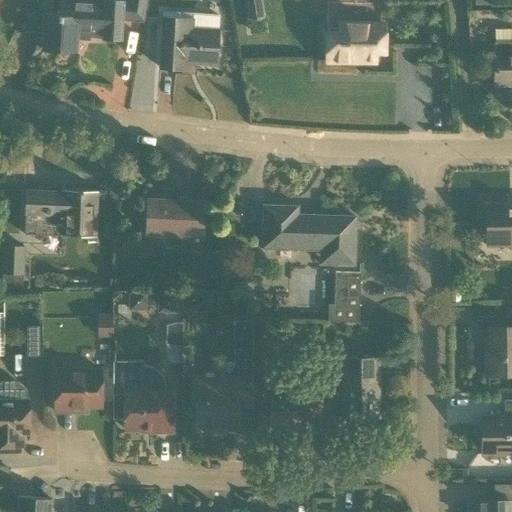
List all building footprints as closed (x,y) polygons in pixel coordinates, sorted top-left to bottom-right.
[(44,14),(42,49),(75,51),(76,32),(89,33),(89,37),(102,38),(120,39),(121,21),(143,22),(147,0),(128,0),(129,1),(124,0),(119,0),(104,0),(105,2),(74,0),(60,0),(59,12),(59,15),(44,14)] [(243,0),(247,22),(264,19),(261,0),(243,0)] [(163,18),(160,68),(183,69),(184,59),(196,60),(195,64),(216,65),(218,31),(219,15),(179,12),(179,18),(163,17),(163,18)] [(328,31),(327,61),(336,61),(336,63),(348,63),(348,61),(356,61),(356,59),(364,59),(364,61),(374,62),(375,45),(384,45),(383,26),(383,25),(340,24),(340,32),(328,31)] [(511,42),(494,42),(494,54),(495,85),(511,84),(511,42)] [(26,204),(26,234),(70,235),(97,237),(97,192),(98,192),(98,191),(90,191),(62,190),(62,192),(49,191),(35,191),(26,190),(26,204)] [(147,201),(146,233),(202,236),(204,204),(147,201)] [(511,205),(505,205),(486,206),(486,246),(511,245),(511,205)] [(263,227),(263,244),(299,245),(320,246),(330,247),(329,264),(336,264),(353,265),(355,219),(356,219),(356,217),(314,216),(314,214),(313,214),(297,214),(297,207),(274,206),(264,206),(263,218),(263,227)] [(103,224),(102,238),(114,239),(115,225),(103,224)] [(3,246),(2,274),(2,288),(22,289),(23,274),(24,246),(3,246)] [(328,305),(328,321),(359,323),(360,273),(335,272),(334,305),(328,305)] [(186,292),(183,304),(193,310),(202,303),(198,291),(186,292)] [(146,294),(129,294),(129,311),(141,310),(146,305),(158,305),(158,309),(162,313),(165,313),(177,313),(177,294),(158,294),(146,294)] [(98,314),(98,337),(113,338),(113,314),(98,314)] [(254,368),(254,320),(234,320),(234,368),(238,368),(252,368),(254,368)] [(165,322),(166,343),(181,342),(180,321),(165,322)] [(256,321),(255,334),(270,335),(271,322),(256,321)] [(486,375),(511,375),(511,328),(490,329),(490,345),(486,345),(486,375)] [(342,358),(342,375),(333,375),(333,387),(342,387),(342,418),(378,418),(377,358),(342,358)] [(193,385),(193,404),(197,404),(197,425),(199,425),(202,428),(212,428),(215,425),(222,425),(222,429),(229,430),(237,430),(237,406),(241,406),(241,397),(252,397),(252,378),(252,368),(238,368),(238,378),(236,378),(222,378),(222,374),(214,374),(205,374),(205,378),(205,385),(193,385)] [(72,406),(101,406),(101,370),(55,370),(55,411),(72,411),(72,406)] [(113,371),(113,417),(123,417),(125,417),(125,429),(145,429),(150,429),(150,433),(173,433),(173,418),(173,388),(167,388),(161,388),(161,384),(159,379),(157,376),(154,373),(149,371),(145,371),(113,371)] [(0,453),(20,453),(20,447),(22,447),(22,434),(28,434),(28,426),(28,419),(28,397),(26,391),(23,387),(21,384),(18,382),(15,381),(12,380),(3,380),(1,381),(0,381),(0,453)] [(291,414),(273,414),(273,437),(310,437),(310,414),(322,414),(321,381),(291,381),(291,414)] [(480,428),(480,455),(511,454),(511,399),(504,400),(504,416),(480,416),(480,417),(480,428)] [(0,480),(0,494),(8,495),(9,481),(0,480)] [(466,501),(466,511),(511,511),(511,484),(494,485),(494,501),(475,501),(466,501)] [(49,511),(50,499),(19,496),(17,511),(49,511)]
